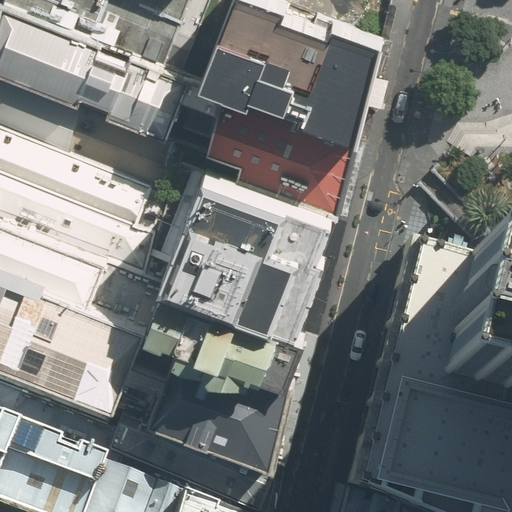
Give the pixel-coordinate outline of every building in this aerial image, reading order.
[(0,0),(0,7),(183,70),(211,0),(0,0)] [(379,32),(290,0),(234,0),(205,76),(224,84),(353,134),(379,32)] [(183,70),(0,7),(0,74),(168,134),(183,93),(191,73),(183,70)] [(353,134),(224,84),(205,76),(191,73),(183,93),(216,105),(210,147),(243,160),(239,173),(322,207),(333,213),(353,134)] [(168,134),(0,74),(0,129),(153,181),(173,135),(168,134)] [(153,181),(0,129),(0,171),(137,219),(153,181)] [(168,276),(283,321),(322,207),(239,173),(216,164),(168,276)] [(137,219),(0,171),(0,213),(107,253),(146,268),(157,226),(137,219)] [(107,253),(0,213),(0,263),(82,297),(150,321),(168,276),(146,268),(107,253)] [(511,511),(511,272),(464,261),(414,249),(357,491),(407,511),(511,511)] [(82,297),(0,263),(0,351),(115,398),(144,336),(150,321),(82,297)] [(283,321),(168,276),(150,321),(291,378),(300,328),(283,321)] [(291,378),(150,321),(144,336),(115,398),(273,460),(290,381),(291,378)] [(81,511),(104,452),(0,413),(0,493),(50,511),(81,511)] [(407,511),(357,491),(346,485),(340,511),(407,511)]
